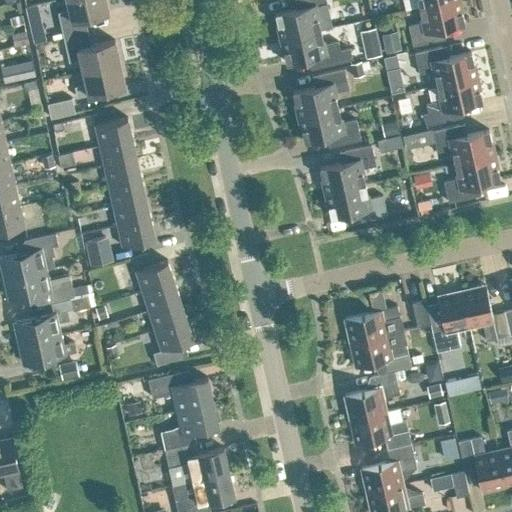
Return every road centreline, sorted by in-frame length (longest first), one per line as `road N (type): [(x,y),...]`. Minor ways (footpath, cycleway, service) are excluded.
road 1 (residential): [(255,296),(190,0)]
road 2 (residential): [(255,296),(511,236)]
road 3 (residential): [(304,511),(255,296)]
